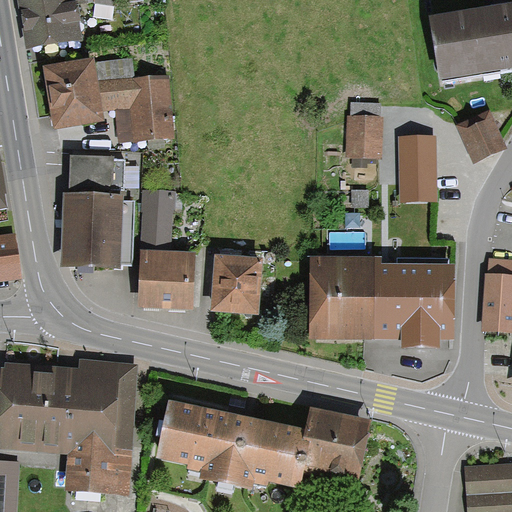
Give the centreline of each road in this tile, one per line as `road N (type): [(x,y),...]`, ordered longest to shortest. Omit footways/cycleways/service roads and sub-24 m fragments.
road 1 (tertiary): [(451,415),(114,338),(57,314)]
road 2 (tertiary): [(0,35),(37,271),(57,314)]
road 3 (residential): [(451,415),(467,372),(478,231),(511,164)]
